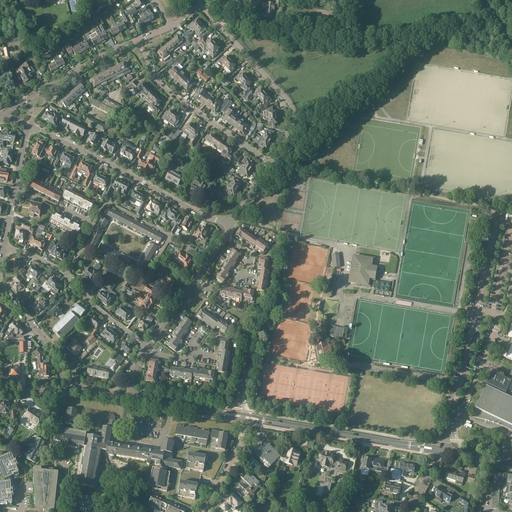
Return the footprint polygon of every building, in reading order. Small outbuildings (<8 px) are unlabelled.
[(134,8),(135,9),(144,4),(141,0),(135,0),(135,1),(137,4),(133,6),(134,8)] [(107,3),(94,9),(95,13),(96,14),(100,12),(100,10),(108,5),(107,3)] [(264,19),(272,20),(274,12),(275,4),(267,3),(262,3),(261,10),(266,11),(264,19)] [(139,13),(140,13),(142,12),(142,13),(143,14),(147,23),(154,19),(151,14),(148,15),(146,12),(147,11),(145,7),(138,11),(139,13)] [(135,9),(134,8),(125,13),(127,16),(127,17),(132,15),(137,12),(135,9)] [(140,27),(147,23),(143,14),(140,16),(141,19),(137,21),(140,27)] [(126,24),(130,22),(127,17),(127,16),(126,15),(123,16),(123,18),(121,19),(122,23),(116,27),(119,33),(126,29),(124,26),(126,25),(126,24)] [(136,22),(132,15),(127,17),(130,22),(131,25),(136,22)] [(189,27),(193,32),(201,25),(196,20),(191,25),(189,27)] [(198,38),(200,36),(206,31),(201,25),(193,32),(198,38)] [(94,29),(96,33),(101,42),(102,44),(106,42),(105,40),(108,39),(105,33),(101,35),(97,27),(94,29)] [(112,37),(119,33),(116,27),(109,30),(109,29),(107,30),(108,33),(110,32),(112,37)] [(191,35),(188,31),(183,35),(184,37),(187,40),(190,38),(189,37),(191,35)] [(88,33),(85,35),(88,41),(91,39),(91,40),(91,41),(94,46),(101,42),(96,33),(89,36),(88,33)] [(175,38),(173,40),(178,47),(179,49),(180,49),(185,45),(187,48),(188,47),(191,45),(191,44),(190,44),(187,40),(184,37),(181,39),(179,36),(176,39),(175,38)] [(200,48),(205,53),(208,51),(215,44),(211,40),(209,42),(207,40),(206,41),(204,38),(203,38),(198,43),(193,47),(194,47),(194,48),(193,49),(196,51),(200,48)] [(168,45),(173,51),(175,53),(179,49),(178,47),(173,40),(170,42),(170,43),(168,45)] [(69,55),(74,53),(76,56),(83,52),(79,45),(72,49),(69,43),(64,46),(69,55)] [(78,44),(79,45),(83,52),(84,54),(88,52),(87,50),(90,49),(86,43),(83,45),(82,43),(78,44)] [(208,56),(209,55),(212,58),(219,52),(217,50),(219,49),(215,44),(208,51),(205,53),(205,54),(207,56),(208,56)] [(166,46),(163,48),(168,55),(173,51),(168,45),(166,47),(166,46)] [(0,59),(0,63),(1,63),(1,64),(10,59),(8,48),(4,49),(5,55),(5,57),(1,59),(0,59)] [(161,51),(158,54),(164,62),(170,57),(168,55),(163,48),(160,50),(161,51)] [(51,55),(55,63),(58,68),(59,68),(60,69),(62,67),(62,66),(65,65),(62,59),(59,60),(55,53),(54,52),(50,54),(51,55)] [(168,73),(171,76),(171,77),(173,79),(181,70),(177,66),(178,65),(179,65),(180,65),(181,64),(183,62),(185,59),(183,57),(172,66),(174,68),(168,73)] [(223,64),(225,67),(231,62),(227,57),(225,59),(224,58),(218,63),(221,66),(223,64)] [(176,61),(174,58),(167,65),(169,67),(176,61)] [(211,64),(208,62),(202,68),(204,70),(211,64)] [(233,68),(235,66),(231,62),(225,67),(231,73),(235,70),(233,68)] [(55,63),(48,66),(51,72),(58,68),(55,63)] [(121,64),(118,66),(124,76),(130,73),(128,70),(125,63),(121,65),(121,64)] [(26,69),(24,64),(22,65),(23,68),(20,70),(21,72),(18,74),(17,75),(20,80),(22,80),(24,84),(25,84),(29,82),(29,81),(31,80),(29,78),(31,77),(30,74),(29,75),(26,69)] [(5,67),(10,75),(9,76),(10,77),(11,77),(14,75),(8,66),(5,67)] [(117,76),(118,79),(124,76),(118,66),(115,67),(116,68),(113,69),(117,76)] [(111,79),(117,76),(113,69),(111,70),(110,70),(107,71),(111,79)] [(176,81),(179,83),(184,77),(186,75),(181,70),(173,79),(176,81)] [(102,75),(107,83),(109,82),(109,83),(113,81),(111,79),(107,71),(104,73),(105,73),(102,75)] [(99,75),(96,77),(101,87),(107,84),(107,83),(102,75),(100,76),(99,75)] [(241,85),(247,79),(243,75),(241,77),(240,75),(236,79),(241,85)] [(184,77),(179,83),(181,85),(180,85),(182,88),(190,80),(186,76),(184,78),(184,77)] [(97,89),(101,87),(96,77),(93,78),(94,79),(90,81),(93,88),(96,86),(97,89)] [(12,78),(6,82),(12,91),(17,88),(12,78)] [(185,90),(185,89),(188,92),(193,86),(195,84),(190,79),(190,80),(182,88),(185,90)] [(245,97),(253,89),(249,85),(251,84),(247,79),(241,85),(239,86),(242,89),(244,92),(242,93),(245,97)] [(130,90),(131,88),(140,96),(144,92),(148,88),(145,85),(144,86),(142,84),(141,86),(139,85),(137,87),(133,83),(128,88),(130,90)] [(81,95),(80,95),(82,96),(83,95),(85,96),(88,93),(85,91),(86,91),(80,85),(79,85),(77,87),(77,88),(75,89),(81,95)] [(144,92),(140,96),(144,101),(152,93),(149,91),(150,90),(148,88),(144,92)] [(194,97),(197,100),(199,102),(204,95),(206,92),(201,88),(198,91),(194,97)] [(81,95),(75,89),(71,93),(76,99),(77,101),(79,99),(78,97),(80,95),(81,95)] [(248,102),(253,97),(255,99),(257,97),(259,100),(265,94),(261,90),(259,92),(258,90),(255,93),(252,90),(244,98),(248,102)] [(71,93),(66,97),(71,103),(71,104),(72,105),(74,103),(73,102),(76,99),(71,93)] [(149,105),(149,106),(157,98),(155,95),(154,96),(152,93),(144,101),(149,105)] [(260,104),(263,107),(269,102),(267,100),(269,99),(265,94),(259,100),(262,102),(260,104)] [(375,98),(379,103),(385,98),(382,94),(375,98)] [(202,104),(203,104),(205,105),(211,97),(208,95),(207,97),(204,95),(199,102),(202,104)] [(60,101),(57,104),(59,106),(62,107),(64,105),(67,109),(70,107),(69,106),(71,104),(71,103),(66,97),(61,102),(60,101)] [(211,97),(205,105),(208,107),(207,108),(210,109),(215,102),(212,101),(214,99),(211,97)] [(158,108),(160,106),(159,104),(161,102),(159,101),(160,100),(157,98),(149,106),(148,106),(153,111),(153,112),(157,116),(161,111),(158,108)] [(225,107),(222,104),(216,100),(215,102),(210,109),(213,111),(216,113),(219,109),(222,111),(221,111),(221,112),(222,112),(225,107)] [(225,121),(227,123),(232,116),(234,113),(228,110),(232,105),(228,102),(225,107),(222,112),(225,114),(222,118),(225,121)] [(266,119),(268,119),(276,118),(276,112),(273,113),(273,110),(273,106),(268,108),(268,110),(265,110),(266,119)] [(167,112),(162,119),(169,124),(175,114),(172,112),(170,111),(168,113),(167,112)] [(43,117),(44,118),(50,121),(53,115),(48,112),(47,114),(46,114),(45,115),(44,114),(43,117)] [(53,115),(50,121),(50,122),(56,125),(60,117),(53,114),(53,115)] [(176,129),(181,122),(178,120),(180,118),(178,117),(178,116),(175,114),(169,124),(176,129)] [(231,124),(233,126),(237,119),(232,116),(227,123),(230,125),(231,124)] [(70,130),(72,131),(76,123),(65,118),(61,125),(65,127),(64,129),(69,132),(70,130)] [(268,119),(269,127),(274,127),(274,124),(277,124),(276,118),(268,119)] [(235,128),(237,130),(242,123),(237,119),(233,126),(235,128)] [(87,129),(76,123),(72,131),(74,132),(73,134),(79,137),(80,135),(83,137),(85,133),(87,134),(89,130),(87,129)] [(244,134),(244,133),(248,127),(242,123),(237,130),(240,132),(241,132),(244,134)] [(183,130),(190,134),(195,127),(192,125),(191,126),(189,125),(188,127),(186,126),(183,130)] [(198,140),(196,139),(199,135),(197,134),(199,131),(197,130),(198,130),(195,127),(190,134),(187,138),(191,141),(188,145),(192,148),(198,140)] [(98,137),(94,135),(95,134),(93,132),(94,130),(91,129),(88,134),(91,136),(88,142),(93,145),(98,137)] [(174,142),(177,138),(181,132),(178,130),(175,135),(171,140),(174,142)] [(262,138),(263,139),(270,144),(273,138),(271,137),(272,135),(268,132),(267,132),(266,133),(264,136),(262,138)] [(101,148),(106,151),(110,143),(107,141),(108,140),(106,139),(107,137),(104,135),(101,141),(104,142),(101,148)] [(208,136),(205,140),(211,144),(216,138),(213,136),(211,135),(209,137),(208,136)] [(219,140),(216,138),(211,144),(216,148),(221,142),(219,141),(219,140)] [(266,148),(270,144),(263,139),(259,145),(263,148),(264,147),(266,148)] [(115,148),(118,149),(121,143),(118,141),(117,144),(115,143),(114,145),(110,143),(106,151),(112,154),(115,148)] [(36,146),(35,148),(43,152),(43,151),(45,152),(47,149),(45,148),(46,146),(45,146),(45,145),(43,144),(42,144),(38,142),(38,143),(37,143),(36,145),(36,146)] [(120,150),(123,151),(121,155),(126,157),(127,156),(129,153),(130,153),(131,152),(133,153),(134,152),(136,148),(132,147),(130,146),(131,145),(124,142),(120,150)] [(216,148),(222,153),(227,146),(224,144),(221,142),(216,148)] [(199,148),(201,145),(198,143),(196,146),(192,151),(196,154),(197,152),(196,152),(199,148)] [(161,154),(164,150),(159,147),(155,145),(152,149),(161,154)] [(228,162),(224,166),(227,169),(231,164),(235,159),(231,156),(233,154),(232,153),(231,152),(232,150),(230,149),(230,148),(227,146),(222,153),(220,156),(228,162)] [(49,150),(47,149),(45,152),(47,153),(46,154),(55,158),(57,154),(56,154),(57,150),(55,149),(55,148),(54,148),(53,148),(50,147),(49,150)] [(32,153),(32,154),(32,155),(36,156),(36,157),(38,158),(39,158),(40,158),(43,152),(35,148),(34,151),(33,151),(32,153)] [(1,149),(1,152),(0,152),(1,154),(1,155),(0,155),(0,156),(0,158),(3,158),(11,159),(12,155),(11,155),(11,153),(7,152),(8,149),(6,149),(3,149),(1,149)] [(139,166),(143,168),(143,169),(144,169),(144,170),(146,171),(147,171),(148,171),(149,169),(150,167),(149,167),(151,163),(150,162),(154,155),(155,153),(152,151),(146,162),(140,160),(139,161),(136,166),(138,167),(139,166)] [(127,156),(126,157),(126,158),(128,159),(129,159),(128,160),(128,161),(130,162),(131,161),(132,160),(134,157),(135,158),(137,153),(134,152),(133,153),(131,152),(130,153),(129,153),(127,156)] [(149,169),(154,172),(157,166),(154,165),(156,161),(159,163),(161,159),(159,157),(160,156),(158,154),(157,156),(154,155),(150,162),(151,163),(149,167),(150,167),(149,169)] [(61,166),(62,163),(65,165),(69,157),(65,155),(65,156),(63,155),(61,159),(57,157),(52,167),(56,169),(58,165),(61,166)] [(72,158),(69,157),(65,165),(67,166),(66,167),(70,169),(74,160),(72,159),(72,158)] [(247,159),(243,166),(252,172),(253,169),(253,168),(254,166),(252,165),(253,163),(252,163),(253,161),(251,160),(250,161),(247,159)] [(82,175),(83,173),(87,166),(83,164),(83,165),(81,164),(79,168),(76,166),(69,179),(73,181),(77,173),(82,175)] [(83,173),(85,174),(84,176),(87,178),(83,186),(87,188),(90,182),(89,181),(92,174),(90,173),(92,169),(90,168),(90,167),(87,166),(83,173)] [(238,172),(240,173),(244,176),(245,175),(247,176),(248,175),(249,175),(251,172),(252,172),(243,166),(238,172)] [(166,179),(178,185),(182,178),(170,171),(166,179)] [(94,183),(99,186),(103,178),(98,175),(94,183)] [(102,187),(101,188),(104,190),(105,188),(109,181),(103,178),(99,186),(102,187)] [(229,185),(231,186),(238,191),(240,188),(239,188),(241,186),(239,184),(240,182),(235,179),(235,180),(233,178),(229,185)] [(113,189),(116,190),(117,186),(120,188),(123,183),(119,181),(119,180),(118,179),(117,180),(116,180),(114,185),(112,184),(106,195),(108,197),(113,189)] [(35,180),(31,188),(36,191),(40,182),(35,180)] [(191,189),(196,191),(193,197),(198,199),(199,197),(201,198),(205,191),(209,193),(212,188),(207,185),(201,182),(196,180),(194,185),(191,189)] [(36,191),(40,193),(45,184),(40,182),(36,191)] [(130,186),(128,186),(128,185),(128,184),(127,184),(126,185),(123,183),(120,188),(123,189),(121,193),(125,195),(130,186)] [(45,184),(40,193),(45,195),(49,187),(45,184)] [(228,188),(225,192),(230,196),(232,194),(234,195),(235,194),(236,195),(238,191),(231,186),(229,189),(228,188)] [(54,189),(49,187),(45,195),(49,197),(54,189)] [(49,197),(54,200),(58,191),(54,189),(49,197)] [(62,198),(80,208),(90,213),(90,212),(92,213),(95,206),(93,205),(94,204),(67,190),(62,198)] [(58,191),(54,200),(59,202),(63,194),(58,191)] [(131,199),(132,199),(131,202),(135,204),(140,194),(134,191),(131,199)] [(140,194),(135,204),(140,207),(136,214),(140,216),(146,202),(143,201),(145,197),(140,194)] [(225,203),(227,198),(222,195),(219,200),(225,203)] [(144,209),(146,210),(145,212),(148,214),(149,212),(151,213),(152,212),(152,213),(157,203),(152,200),(149,206),(146,205),(144,209)] [(29,217),(33,218),(34,215),(40,216),(42,205),(33,203),(31,203),(29,214),(30,214),(29,217)] [(162,209),(161,209),(163,206),(157,203),(152,213),(158,216),(159,214),(160,212),(163,214),(165,211),(162,209)] [(108,208),(105,214),(109,216),(110,216),(112,217),(115,212),(108,208)] [(166,221),(168,218),(171,219),(175,211),(173,210),(172,211),(170,209),(169,211),(168,211),(167,214),(165,212),(162,218),(166,221)] [(176,224),(171,233),(173,235),(174,234),(177,229),(180,231),(182,228),(178,226),(179,225),(181,221),(178,219),(180,215),(178,214),(177,213),(175,211),(171,219),(176,222),(175,223),(176,224)] [(122,215),(115,212),(112,217),(115,218),(114,219),(119,221),(122,215)] [(77,237),(78,236),(79,237),(83,231),(81,230),(81,229),(54,214),(50,223),(77,237)] [(129,219),(122,215),(119,221),(123,223),(126,224),(129,219)] [(101,219),(98,225),(103,228),(105,225),(106,226),(108,222),(102,218),(101,219)] [(128,226),(132,228),(136,222),(129,219),(126,224),(129,226),(128,226)] [(184,222),(181,227),(188,231),(192,222),(186,219),(184,223),(184,222)] [(136,222),(132,228),(136,230),(137,230),(140,231),(142,226),(136,222)] [(103,228),(98,225),(95,231),(93,230),(92,231),(94,232),(101,235),(103,231),(102,231),(103,228)] [(149,229),(142,226),(140,231),(143,233),(142,233),(146,235),(149,229)] [(36,232),(37,230),(35,229),(34,229),(31,228),(29,232),(29,233),(32,235),(33,235),(32,237),(35,239),(36,236),(39,237),(40,234),(36,232)] [(197,234),(195,233),(192,237),(195,238),(196,237),(198,238),(199,237),(204,240),(210,231),(203,228),(202,229),(200,228),(197,234)] [(151,237),(153,238),(156,233),(149,229),(146,235),(150,237),(151,237)] [(235,236),(240,239),(246,230),(244,229),(242,231),(240,229),(235,236)] [(32,235),(29,233),(27,237),(30,238),(28,241),(30,241),(29,244),(33,246),(33,247),(35,248),(36,247),(40,237),(41,235),(42,232),(37,230),(36,232),(40,234),(39,237),(36,236),(35,239),(32,237),(33,235),(32,235)] [(240,239),(244,242),(249,235),(247,234),(248,232),(246,230),(240,239)] [(17,239),(20,240),(23,242),(26,234),(19,232),(19,233),(17,232),(16,237),(16,238),(16,239),(17,239)] [(98,239),(101,235),(94,232),(91,239),(96,242),(98,239)] [(156,240),(160,243),(163,237),(157,233),(156,233),(153,238),(156,240)] [(251,237),(249,235),(244,242),(248,245),(255,236),(253,235),(251,237)] [(253,249),(254,247),(258,241),(257,241),(255,240),(257,238),(255,236),(248,245),(253,249)] [(46,243),(44,242),(44,240),(44,239),(40,237),(36,247),(39,248),(38,249),(42,251),(46,243)] [(96,242),(91,239),(87,246),(93,249),(96,245),(95,244),(96,242)] [(254,247),(258,250),(265,240),(263,239),(261,241),(259,239),(257,241),(258,241),(254,247)] [(258,250),(263,253),(269,246),(266,244),(267,242),(265,240),(258,250)] [(150,248),(148,251),(153,254),(157,247),(151,244),(149,248),(150,248)] [(48,251),(50,252),(51,252),(52,252),(50,256),(56,259),(57,258),(61,250),(61,251),(62,249),(54,245),(53,247),(52,246),(52,245),(51,245),(48,251)] [(102,248),(100,252),(105,255),(105,254),(108,255),(111,250),(103,246),(102,248)] [(57,258),(62,261),(67,254),(61,251),(61,250),(57,258)] [(111,250),(108,255),(110,257),(110,258),(114,260),(117,253),(114,252),(111,250)] [(233,250),(226,259),(234,264),(240,255),(233,250)] [(143,257),(150,261),(153,254),(148,251),(147,253),(146,253),(143,257)] [(176,257),(183,263),(182,265),(186,269),(193,260),(185,255),(180,251),(176,257)] [(117,253),(114,260),(118,262),(118,261),(121,262),(124,257),(119,254),(117,253)] [(339,253),(332,254),(333,268),(340,267),(339,253)] [(373,259),(353,256),(348,283),(368,287),(370,280),(375,281),(377,268),(372,267),(373,259)] [(131,260),(124,257),(121,262),(124,264),(123,264),(128,267),(131,260)] [(142,261),(140,264),(146,267),(150,261),(143,257),(141,261),(142,261)] [(220,268),(223,270),(227,273),(234,264),(226,259),(220,268)] [(9,267),(18,269),(19,268),(20,266),(19,265),(20,262),(13,260),(10,262),(9,267)] [(135,270),(142,274),(146,267),(140,264),(139,267),(138,266),(135,270)] [(29,277),(30,275),(33,277),(37,271),(38,270),(32,266),(29,272),(27,271),(26,272),(23,271),(20,275),(23,278),(25,275),(29,277)] [(82,274),(84,275),(84,277),(85,277),(86,277),(88,279),(92,273),(86,269),(82,274)] [(219,271),(218,273),(227,280),(230,275),(227,273),(223,270),(221,272),(219,271)] [(270,271),(267,270),(261,270),(259,280),(268,282),(270,271)] [(29,284),(31,287),(34,282),(37,284),(39,282),(41,279),(41,278),(43,275),(37,271),(33,277),(32,279),(31,281),(29,284)] [(93,273),(92,273),(88,279),(94,283),(99,275),(94,272),(93,273)] [(218,273),(216,275),(218,277),(217,279),(224,284),(227,280),(218,273)] [(13,288),(15,290),(15,291),(16,293),(17,293),(18,294),(21,291),(22,291),(23,290),(24,290),(24,289),(25,288),(20,283),(23,280),(19,275),(14,280),(17,284),(13,288)] [(45,285),(51,289),(56,283),(56,281),(54,279),(52,280),(50,279),(45,285)] [(160,293),(163,289),(168,293),(169,291),(170,291),(171,290),(170,289),(173,286),(174,284),(175,283),(169,279),(167,282),(163,280),(161,284),(160,283),(157,287),(149,283),(147,286),(160,293)] [(259,280),(257,291),(266,292),(268,282),(259,280)] [(49,291),(51,293),(54,295),(56,293),(57,294),(60,290),(59,289),(61,287),(56,283),(51,289),(49,291)] [(33,290),(31,287),(29,284),(26,287),(31,292),(32,292),(33,293),(35,292),(33,290)] [(144,290),(150,294),(145,300),(145,301),(152,305),(156,299),(153,297),(154,297),(153,296),(155,292),(146,287),(144,290)] [(101,292),(97,297),(97,299),(102,303),(110,292),(108,290),(107,292),(102,288),(99,291),(101,292)] [(219,297),(230,299),(231,290),(221,288),(220,291),(220,294),(219,297)] [(231,290),(230,299),(241,301),(242,297),(242,292),(231,290)] [(107,307),(108,306),(109,307),(111,304),(110,303),(112,300),(110,298),(112,294),(110,292),(102,303),(107,307)] [(138,300),(142,304),(141,306),(142,307),(142,308),(143,309),(144,309),(145,309),(145,310),(146,311),(147,311),(148,311),(148,310),(150,310),(150,309),(150,308),(152,305),(145,301),(145,300),(140,297),(135,294),(132,298),(137,301),(138,300)] [(35,307),(33,309),(38,314),(41,312),(42,313),(49,307),(48,306),(49,306),(42,299),(38,303),(37,302),(33,305),(35,307)] [(55,329),(53,331),(62,340),(80,323),(78,321),(85,312),(76,305),(72,310),(72,309),(71,310),(71,311),(65,317),(61,312),(62,311),(59,307),(63,303),(61,300),(58,304),(59,305),(58,306),(56,305),(47,314),(50,317),(53,315),(55,318),(57,316),(57,317),(58,317),(61,320),(53,328),(55,329)] [(116,313),(116,314),(120,317),(121,317),(126,310),(121,306),(116,313)] [(121,317),(122,318),(121,318),(125,321),(126,321),(127,321),(132,314),(126,310),(121,317)] [(201,320),(207,311),(206,310),(204,312),(201,310),(196,317),(201,320)] [(201,320),(205,324),(210,316),(208,315),(209,313),(207,311),(201,320)] [(210,316),(205,324),(210,327),(216,317),(214,316),(213,318),(210,316)] [(89,323),(96,329),(101,323),(97,320),(97,319),(94,317),(89,323)] [(218,319),(216,317),(210,327),(214,330),(216,328),(215,328),(219,322),(217,321),(218,319)] [(185,318),(178,327),(185,332),(192,323),(185,318)] [(215,328),(216,328),(219,331),(226,321),(224,320),(223,322),(220,320),(219,322),(215,328)] [(144,333),(148,327),(142,321),(139,324),(140,325),(138,327),(140,329),(139,330),(144,333)] [(228,323),(226,321),(219,331),(224,334),(230,327),(227,325),(228,323)] [(6,334),(8,337),(19,326),(15,322),(9,328),(11,329),(6,334)] [(12,337),(13,336),(15,334),(17,335),(18,334),(19,336),(21,334),(21,335),(25,332),(22,329),(23,328),(21,327),(20,327),(19,326),(8,337),(12,337)] [(343,336),(345,329),(332,326),(329,336),(342,339),(344,339),(344,337),(343,336)] [(185,332),(178,327),(172,336),(175,338),(179,341),(180,341),(185,332)] [(103,335),(108,339),(113,332),(112,332),(112,331),(111,330),(109,330),(108,328),(103,335)] [(100,330),(98,332),(95,337),(94,338),(98,341),(99,340),(99,341),(101,339),(99,337),(101,335),(100,334),(102,332),(100,330)] [(107,346),(111,341),(113,343),(116,339),(117,339),(118,337),(118,336),(113,332),(108,339),(104,344),(107,346)] [(95,344),(97,342),(96,341),(97,341),(92,336),(86,341),(91,346),(94,343),(95,344)] [(170,341),(179,347),(182,343),(180,341),(179,341),(175,338),(173,340),(171,339),(170,341)] [(171,344),(169,347),(176,352),(179,347),(170,341),(168,342),(171,344)] [(67,349),(68,351),(70,352),(71,352),(71,353),(73,355),(74,354),(75,355),(76,354),(77,355),(80,351),(81,349),(72,342),(67,349)] [(123,350),(129,354),(132,350),(131,350),(132,349),(129,347),(130,346),(126,342),(121,348),(121,347),(120,349),(116,346),(113,351),(117,354),(120,351),(121,351),(123,350)] [(328,342),(315,345),(318,360),(331,358),(331,356),(333,356),(330,345),(329,345),(328,342)] [(38,348),(33,352),(38,357),(38,363),(36,363),(36,370),(39,370),(40,370),(40,379),(47,378),(48,378),(48,377),(49,377),(49,367),(50,367),(49,363),(48,363),(47,361),(43,361),(43,354),(42,353),(38,348)] [(222,351),(220,362),(229,363),(231,352),(227,352),(222,351)] [(108,378),(109,378),(110,374),(112,371),(114,373),(120,364),(123,359),(116,354),(112,359),(115,361),(113,364),(111,368),(98,365),(97,369),(89,367),(88,374),(108,378)] [(218,373),(227,374),(229,363),(220,362),(218,373)] [(11,379),(12,380),(13,380),(14,379),(16,378),(17,379),(19,379),(19,378),(21,378),(20,365),(16,365),(16,368),(9,368),(10,379),(11,379)] [(169,377),(180,379),(182,370),(171,368),(169,377)] [(182,370),(180,379),(191,381),(192,377),(193,372),(192,372),(182,370)] [(488,381),(486,385),(505,394),(510,384),(511,379),(508,377),(502,375),(493,370),(489,378),(489,379),(488,381)] [(471,417),(473,417),(476,418),(478,418),(480,419),(482,419),(484,420),(485,420),(486,420),(487,420),(489,421),(491,422),(494,423),(496,424),(498,424),(501,425),(511,430),(511,371),(511,372),(509,376),(511,377),(511,382),(511,384),(510,384),(505,394),(486,385),(485,387),(471,417)] [(10,411),(9,403),(0,404),(0,414),(3,414),(4,415),(6,415),(7,414),(11,413),(10,411)] [(26,414),(23,418),(29,422),(30,421),(37,426),(34,431),(37,434),(39,433),(41,429),(37,426),(43,418),(30,409),(28,411),(26,411),(25,413),(25,414),(26,414)] [(65,420),(64,423),(74,425),(77,410),(72,409),(72,410),(68,409),(67,413),(66,412),(66,416),(66,420),(65,420)] [(83,416),(82,421),(111,426),(112,421),(114,422),(115,417),(113,417),(113,416),(109,415),(109,416),(106,416),(106,415),(102,414),(102,415),(98,414),(99,413),(94,413),(94,414),(91,413),(91,412),(87,412),(83,412),(82,416),(83,416)] [(60,448),(60,446),(79,449),(79,447),(82,447),(76,481),(80,482),(80,486),(93,488),(94,484),(96,484),(102,451),(107,451),(107,453),(109,454),(109,455),(115,456),(115,455),(146,459),(146,460),(147,460),(147,464),(147,465),(148,465),(149,465),(150,465),(150,464),(151,461),(152,461),(155,461),(155,465),(160,466),(160,469),(153,468),(149,487),(153,487),(153,490),(167,492),(170,473),(166,472),(167,470),(163,469),(164,467),(181,470),(182,462),(172,460),(175,444),(173,444),(173,442),(163,441),(161,449),(117,441),(117,445),(110,444),(110,440),(113,441),(112,431),(112,428),(103,427),(101,438),(98,438),(98,436),(90,435),(90,436),(86,436),(87,433),(66,430),(63,430),(63,428),(56,427),(55,433),(54,438),(53,446),(60,448)] [(177,428),(176,435),(177,436),(177,440),(206,444),(207,441),(208,433),(204,432),(204,431),(200,431),(200,432),(197,431),(197,430),(193,430),(190,430),(190,429),(185,428),(185,429),(183,429),(183,428),(179,427),(179,428),(177,428)] [(0,439),(0,442),(4,445),(10,437),(4,433),(0,439)] [(213,433),(210,449),(225,451),(225,449),(228,433),(223,433),(223,434),(213,433)] [(37,438),(35,444),(43,448),(46,442),(37,438)] [(35,444),(33,449),(36,450),(36,451),(40,453),(41,453),(43,448),(35,444)] [(262,447),(255,454),(261,460),(265,456),(268,459),(269,459),(274,464),(277,459),(271,452),(274,450),(269,444),(266,447),(266,448),(264,450),(262,447)] [(32,448),(29,454),(38,458),(40,453),(36,451),(36,450),(33,449),(32,448)] [(282,455),(278,467),(283,468),(284,463),(285,463),(297,467),(299,459),(301,453),(297,452),(297,451),(289,449),(287,456),(282,455)] [(317,464),(318,466),(321,466),(321,467),(328,468),(332,468),(332,466),(337,467),(336,471),(345,472),(347,463),(339,461),(339,462),(334,459),(335,455),(321,452),(320,455),(319,455),(319,456),(319,457),(318,457),(318,458),(319,459),(319,460),(319,461),(319,462),(318,462),(317,462),(317,464)] [(0,468),(1,470),(5,480),(9,478),(10,478),(14,476),(15,476),(14,475),(19,473),(17,467),(16,466),(18,466),(17,465),(16,462),(16,461),(14,461),(12,454),(4,457),(3,458),(0,458),(0,468)] [(29,454),(27,460),(35,463),(38,458),(29,454)] [(189,454),(187,469),(203,472),(205,461),(207,462),(208,457),(189,454)] [(368,476),(369,469),(370,468),(371,458),(369,458),(369,459),(364,458),(364,464),(365,464),(364,468),(362,468),(360,475),(368,476)] [(370,468),(383,470),(384,460),(371,458),(370,468)] [(406,472),(413,473),(414,466),(401,463),(400,466),(399,472),(400,472),(399,476),(406,477),(406,472)] [(41,469),(33,469),(36,509),(43,509),(43,511),(45,511),(44,511),(54,511),(58,473),(53,472),(53,470),(49,469),(49,472),(41,471),(41,469)] [(447,471),(446,478),(458,482),(457,485),(461,486),(462,483),(465,474),(460,473),(459,475),(447,471)] [(239,485),(245,490),(247,488),(253,494),(259,488),(257,486),(260,483),(259,482),(261,480),(264,481),(266,476),(254,472),(251,478),(245,473),(241,478),(243,480),(239,485)] [(476,477),(469,475),(467,481),(474,483),(476,477)] [(199,489),(199,485),(181,482),(178,497),(195,500),(197,489),(199,489)] [(347,492),(351,485),(346,482),(342,489),(347,492)] [(0,505),(1,505),(2,505),(3,505),(7,505),(7,503),(12,503),(12,496),(13,496),(13,494),(13,491),(13,490),(12,490),(11,483),(3,483),(0,483),(0,505)] [(385,483),(384,490),(400,493),(401,486),(395,485),(395,484),(388,483),(385,483)] [(453,496),(438,487),(434,494),(437,495),(437,496),(438,497),(436,499),(441,502),(443,500),(444,499),(450,502),(453,496)] [(341,494),(334,493),(333,499),(339,501),(341,494)] [(152,496),(147,505),(162,511),(163,511),(164,510),(167,511),(185,511),(186,511),(171,505),(170,506),(166,505),(167,503),(152,496)] [(245,506),(230,498),(225,506),(226,507),(223,511),(230,511),(231,509),(236,511),(238,508),(243,510),(245,506)] [(466,506),(465,511),(467,511),(469,511),(471,503),(462,498),(459,502),(466,506)]
